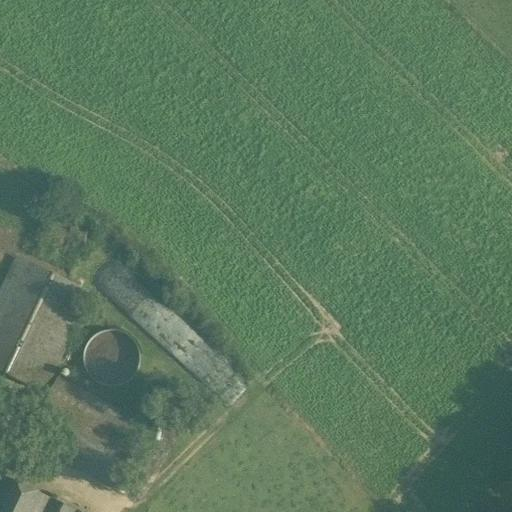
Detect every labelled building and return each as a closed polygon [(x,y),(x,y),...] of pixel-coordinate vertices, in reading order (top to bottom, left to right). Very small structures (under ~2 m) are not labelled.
[(52,247),(63,250),(69,227),(59,224),(52,247)] [(67,238),(84,243),(87,232),(70,228),(67,238)] [(16,257),(0,290),(0,373),(45,395),(94,294),(16,257)] [(91,341),(85,350),(84,360),(86,371),(90,378),(102,386),(116,388),(126,384),(131,380),(137,371),(139,357),(136,347),(126,336),(116,333),(103,334),(91,341)] [(151,430),(93,398),(85,394),(58,379),(29,438),(118,488),(151,430)] [(0,511),(77,511),(4,477),(0,485),(0,511)]
